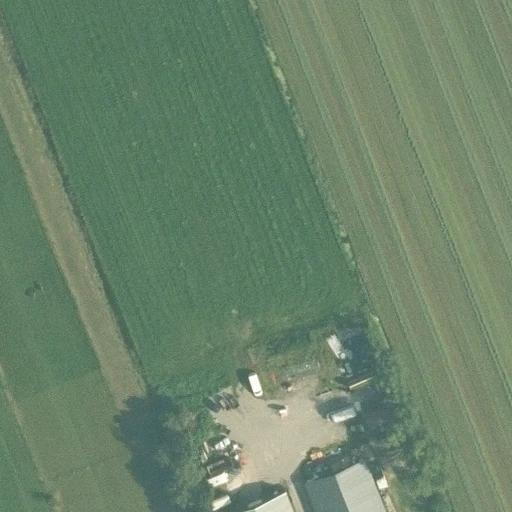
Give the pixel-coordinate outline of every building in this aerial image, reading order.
[(329,323),(333,351),(344,350),(339,322),(329,323)] [(227,416),(236,413),(225,386),(211,392),(213,397),(181,410),(194,441),(231,427),(227,416)] [(365,409),(367,421),(392,417),(390,405),(365,409)] [(305,482),(316,511),(385,511),(364,458),(305,482)] [(293,511),(284,489),(225,511),(293,511)]
